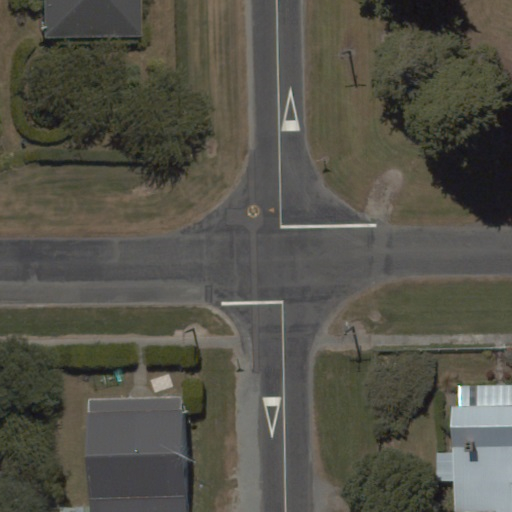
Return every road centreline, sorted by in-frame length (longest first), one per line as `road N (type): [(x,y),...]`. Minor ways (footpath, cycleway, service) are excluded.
road 1 (residential): [(0,264),(283,263)]
road 2 (residential): [(276,0),(283,263)]
road 3 (residential): [(283,263),(287,511)]
road 4 (residential): [(283,263),(511,259)]
